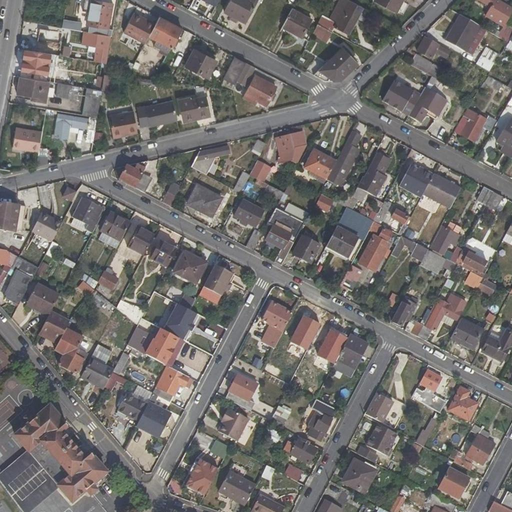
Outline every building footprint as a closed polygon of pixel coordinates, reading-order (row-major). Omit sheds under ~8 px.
[(84,0),(82,11),(92,12),(88,33),(99,35),(111,38),(112,31),(107,29),(111,7),(113,7),(113,3),(93,0),(84,0)] [(124,14),(128,1),(125,0),(117,0),(116,12),(124,14)] [(246,23),(257,0),(228,0),(223,12),(246,23)] [(362,7),(358,5),(348,0),(330,0),(317,25),(332,33),(334,28),(348,35),(362,7)] [(397,13),(403,0),(375,0),(375,1),(397,13)] [(497,37),(507,43),(511,34),(511,28),(505,25),(511,12),(511,10),(494,0),(476,0),(490,8),(486,15),(504,26),(497,37)] [(302,38),(312,20),(292,10),(282,28),(302,38)] [(134,13),(124,32),(145,44),(155,24),(134,13)] [(463,50),(478,26),(460,15),(445,41),(463,51),(463,50)] [(171,48),(181,29),(158,17),(155,24),(145,44),(147,45),(151,38),(157,41),(154,47),(167,54),(170,48),(171,48)] [(82,24),(63,21),(62,29),(80,32),(82,24)] [(463,50),(471,54),(485,30),(478,26),(463,50)] [(63,33),(40,29),(36,52),(51,55),(52,55),(54,47),(60,48),(63,33)] [(99,35),(99,38),(83,36),(82,45),(90,46),(97,47),(96,53),(95,62),(107,64),(111,38),(99,35)] [(427,38),(422,46),(420,45),(416,51),(431,59),(435,53),(446,59),(449,53),(438,47),(439,45),(427,38)] [(343,48),(314,76),(324,81),(340,81),(358,64),(343,48)] [(51,55),(36,52),(25,50),(20,77),(46,81),(51,55)] [(207,77),(216,61),(194,51),(186,67),(207,77)] [(433,64),(415,54),(409,64),(428,75),(433,64)] [(52,55),(51,55),(46,81),(49,82),(50,82),(54,55),(52,55)] [(223,79),(234,85),(236,82),(245,63),(235,57),(223,79)] [(475,66),(488,74),(491,69),(493,65),(480,58),(475,66)] [(236,82),(244,86),(254,67),(245,63),(236,82)] [(511,82),(500,75),(501,74),(491,69),(488,74),(487,76),(511,90),(511,82)] [(110,91),(113,76),(105,75),(102,90),(110,91)] [(265,105),(275,86),(255,76),(245,95),(265,105)] [(494,90),(510,99),(511,96),(511,90),(487,76),(480,88),(491,94),(494,90)] [(49,82),(46,81),(20,77),(17,95),(34,97),(34,101),(45,103),(49,82)] [(382,101),(408,116),(419,97),(393,83),(382,101)] [(77,100),(79,87),(59,84),(56,97),(77,100)] [(446,100),(424,88),(419,97),(408,116),(418,121),(425,110),(436,116),(446,100)] [(102,91),(87,89),(82,116),(97,119),(102,91)] [(190,97),(178,100),(184,122),(210,115),(206,96),(191,99),(190,97)] [(149,125),(150,127),(177,121),(173,101),(136,110),(140,127),(149,125)] [(492,131),(495,132),(510,106),(507,105),(497,122),(492,131)] [(478,142),(485,129),(491,131),(492,131),(497,122),(488,117),(486,120),(467,110),(454,132),(474,143),(475,141),(478,142)] [(109,117),(112,137),(136,133),(132,113),(109,117)] [(58,114),(56,122),(53,136),(69,139),(70,134),(82,137),(84,129),(86,130),(88,119),(58,114)] [(504,146),(501,151),(511,157),(511,120),(509,119),(496,141),(504,146)] [(37,152),(40,133),(15,129),(12,148),(37,152)] [(360,136),(352,131),(345,144),(347,144),(328,180),(341,187),(356,157),(351,154),(354,148),(360,136)] [(84,135),(83,147),(92,148),(94,132),(88,132),(88,135),(84,135)] [(287,160),(296,163),(305,146),(302,146),(300,134),(276,139),(281,159),(276,171),(283,173),(287,160)] [(252,152),(260,156),(266,144),(258,141),(252,152)] [(197,153),(190,168),(206,176),(215,158),(230,154),(227,146),(197,153)] [(356,157),(360,151),(354,148),(351,154),(356,157)] [(304,169),(310,172),(326,180),(335,162),(314,151),(304,169)] [(365,179),(362,178),(357,188),(374,197),(385,177),(377,173),(381,165),(385,167),(389,159),(378,154),(365,179)] [(126,167),(120,181),(144,194),(150,182),(141,177),(142,173),(149,161),(126,167)] [(269,168),(257,161),(250,176),(256,180),(262,182),(269,168)] [(410,166),(399,187),(421,198),(422,195),(433,175),(422,170),(421,172),(418,170),(410,166)] [(310,172),(308,177),(323,185),(326,180),(310,172)] [(150,182),(152,179),(142,173),(141,177),(150,182)] [(243,173),(234,191),(240,194),(250,176),(243,173)] [(433,175),(422,195),(449,209),(460,188),(433,174),(433,175)] [(166,194),(161,203),(170,207),(183,181),(176,178),(167,195),(166,194)] [(256,180),(254,184),(265,189),(267,185),(262,182),(256,180)] [(283,194),(287,196),(294,183),(290,181),(283,194)] [(265,189),(263,191),(280,200),(283,194),(267,185),(265,189)] [(211,218),(221,199),(196,186),(187,205),(211,218)] [(63,198),(72,202),(77,192),(68,188),(63,198)] [(473,208),(482,213),(486,205),(493,193),(484,188),(473,208)] [(486,205),(495,210),(501,197),(493,193),(486,205)] [(338,199),(337,202),(347,208),(352,197),(348,195),(344,202),(338,199)] [(86,230),(92,234),(105,210),(82,198),(73,217),(88,225),(86,230)] [(374,199),(371,203),(380,208),(381,207),(383,204),(374,199)] [(255,228),(264,211),(242,200),(233,217),(241,221),(239,224),(246,228),(248,224),(255,228)] [(327,213),(331,206),(320,200),(316,207),(327,213)] [(0,229),(22,233),(26,208),(0,203),(0,229)] [(381,207),(380,208),(373,221),(380,225),(388,211),(381,207)] [(281,249),(275,262),(282,266),(304,223),(276,208),(267,225),(272,227),(265,241),(281,249)] [(373,221),(347,208),(326,247),(348,258),(357,239),(349,235),(352,228),(360,232),(365,225),(370,227),(373,221)] [(391,219),(393,220),(388,229),(394,233),(401,236),(410,218),(396,211),(391,219)] [(32,232),(33,232),(43,214),(41,213),(32,232)] [(99,240),(117,250),(131,223),(112,213),(102,231),(103,232),(99,240)] [(52,242),(62,223),(43,214),(33,232),(52,242)] [(511,221),(502,240),(511,244),(511,221)] [(127,247),(144,257),(155,236),(138,227),(127,247)] [(389,244),(388,244),(394,233),(388,229),(383,227),(378,238),(373,236),(365,249),(382,258),(383,256),(386,249),(389,244)] [(442,227),(431,248),(457,262),(463,250),(454,246),(460,236),(442,227)] [(254,231),(246,247),(254,251),(262,235),(254,231)] [(412,252),(410,256),(422,262),(428,250),(401,236),(390,256),(397,259),(404,245),(409,248),(409,250),(412,252)] [(310,264),(320,246),(302,237),(293,255),(310,264)] [(9,246),(0,241),(0,247),(7,251),(9,246)] [(20,245),(12,241),(9,246),(7,251),(15,255),(20,245)] [(152,260),(167,269),(177,250),(162,242),(152,260)] [(19,258),(15,255),(7,251),(0,250),(0,264),(12,267),(11,269),(17,273),(4,298),(19,306),(39,268),(19,258)] [(438,274),(442,267),(446,269),(451,272),(455,264),(428,250),(422,262),(420,265),(438,274)] [(174,273),(196,284),(207,264),(185,252),(174,273)] [(468,253),(461,267),(482,279),(486,272),(482,269),(487,262),(468,253)] [(221,297),(232,274),(215,265),(203,287),(221,297)] [(112,275),(113,272),(107,269),(100,282),(101,284),(112,290),(117,279),(112,275)] [(443,276),(448,279),(451,272),(446,269),(443,276)] [(354,276),(347,272),(340,285),(347,289),(354,276)] [(84,274),(81,280),(89,286),(93,279),(84,274)] [(490,296),(494,288),(481,282),(477,290),(490,296)] [(99,288),(110,294),(112,290),(101,284),(99,288)] [(49,316),(52,311),(59,297),(37,285),(27,304),(49,316)] [(92,294),(110,309),(113,306),(107,300),(95,291),(92,294)] [(113,306),(116,309),(120,302),(122,299),(113,292),(107,300),(113,306)] [(196,301),(186,296),(181,306),(190,311),(196,301)] [(433,314),(426,327),(423,326),(417,337),(426,341),(431,330),(435,332),(441,321),(444,315),(454,320),(457,321),(466,302),(455,297),(454,298),(450,296),(446,303),(440,301),(439,302),(437,300),(430,312),(433,314)] [(402,298),(390,323),(401,328),(413,303),(402,298)] [(137,325),(140,319),(145,311),(127,305),(120,302),(116,309),(137,325)] [(262,342),(274,349),(293,314),(271,302),(261,320),(270,325),(262,342)] [(204,315),(220,323),(223,316),(208,308),(204,315)] [(59,342),(66,329),(70,321),(52,311),(49,316),(43,329),(55,336),(54,338),(59,342)] [(423,326),(426,327),(433,314),(430,312),(423,326)] [(441,321),(451,326),(454,320),(444,315),(441,321)] [(201,328),(217,336),(222,327),(206,319),(201,328)] [(482,330),(461,320),(451,339),(472,349),(482,330)] [(416,322),(410,333),(417,337),(423,326),(416,322)] [(54,338),(55,336),(43,329),(41,331),(54,338)] [(75,356),(83,339),(66,329),(59,342),(55,350),(64,355),(59,365),(76,374),(77,372),(79,373),(86,361),(75,356)] [(317,355),(334,364),(347,337),(331,329),(317,355)] [(174,351),(172,349),(178,339),(161,330),(155,342),(147,337),(139,352),(144,355),(164,365),(168,357),(170,358),(174,351)] [(501,365),(511,344),(511,333),(506,330),(502,338),(492,333),(482,351),(496,358),(494,362),(501,365)] [(267,369),(291,381),(309,347),(285,334),(267,369)] [(350,377),(367,344),(350,335),(333,367),(350,377)] [(131,353),(142,359),(144,355),(139,352),(133,349),(131,353)] [(129,357),(122,353),(113,370),(112,373),(118,376),(120,372),(127,360),(129,357)] [(91,358),(81,378),(103,390),(112,373),(113,370),(91,358)] [(123,374),(130,361),(127,360),(120,372),(123,374)] [(179,385),(184,388),(189,378),(167,367),(153,394),(170,403),(179,385)] [(415,391),(411,398),(440,413),(445,403),(438,399),(432,396),(441,378),(428,371),(421,384),(426,387),(422,395),(415,391)] [(238,375),(225,399),(249,412),(257,397),(252,394),(257,384),(238,375)] [(477,404),(467,398),(469,393),(461,388),(448,410),(468,421),(477,404)] [(448,397),(440,393),(438,399),(445,403),(448,397)] [(127,394),(118,411),(138,422),(148,404),(127,394)] [(366,415),(382,423),(393,402),(377,394),(366,415)] [(339,403),(330,398),(328,402),(337,407),(339,403)] [(332,419),(329,418),(334,408),(316,399),(311,408),(316,411),(308,426),(311,428),(308,434),(320,441),(332,419)] [(172,415),(149,403),(148,404),(138,422),(161,435),(172,415)] [(279,406),(270,423),(282,429),(290,412),(279,406)] [(29,424),(16,436),(28,450),(29,452),(42,442),(46,447),(34,458),(53,480),(66,470),(70,475),(58,485),(60,488),(72,503),(86,491),(90,495),(92,495),(96,491),(96,489),(93,485),(107,473),(90,452),(83,458),(76,450),(82,444),(75,435),(68,441),(62,433),(68,427),(50,407),(36,418),(31,414),(30,414),(26,418),(26,420),(29,424)] [(223,418),(224,419),(223,422),(218,431),(236,441),(247,419),(228,409),(223,418)] [(487,440),(489,434),(473,425),(470,431),(477,434),(465,457),(483,466),(494,444),(487,440)] [(392,450),(390,448),(396,435),(380,427),(373,440),(371,439),(368,446),(386,456),(387,454),(389,455),(392,450)] [(263,438),(276,445),(281,435),(269,428),(263,438)] [(424,428),(418,444),(424,447),(431,431),(424,428)] [(316,450),(308,445),(309,443),(300,438),(295,445),(289,441),(283,451),(308,464),(316,450)] [(34,458),(46,447),(42,442),(29,452),(34,458)] [(355,444),(352,451),(370,461),(373,454),(355,444)] [(29,452),(28,450),(0,474),(1,475),(0,475),(0,482),(2,485),(10,478),(30,502),(21,510),(22,511),(32,511),(37,508),(60,488),(58,485),(53,480),(34,458),(29,452)] [(456,457),(453,462),(470,471),(473,465),(456,457)] [(200,460),(186,486),(205,496),(219,469),(200,460)] [(344,482),(364,492),(374,472),(355,462),(344,482)] [(290,464),(284,474),(297,481),(302,472),(290,464)] [(270,481),(274,470),(266,467),(262,478),(270,481)] [(439,489),(457,499),(469,479),(450,469),(439,489)] [(58,485),(70,475),(66,470),(53,480),(58,485)] [(229,472),(219,492),(245,506),(256,485),(229,472)] [(2,485),(21,510),(30,502),(10,478),(2,485)] [(511,494),(508,492),(501,505),(511,511),(511,494)] [(453,511),(456,506),(432,493),(426,503),(435,509),(433,511),(453,511)] [(281,511),(284,508),(260,496),(252,511),(254,511),(281,511)] [(511,511),(501,505),(494,501),(489,511),(490,511),(511,511)]
